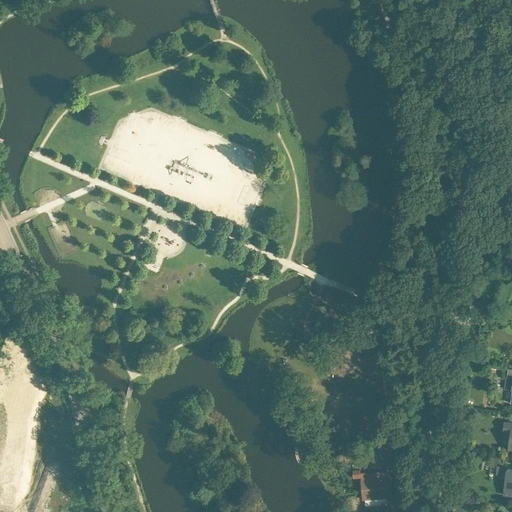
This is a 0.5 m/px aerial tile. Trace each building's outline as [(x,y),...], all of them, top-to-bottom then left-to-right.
[(342,417),(323,424),(336,458),(355,450),(342,417)] [(383,425),(384,438),(396,437),(394,424),(383,425)] [(372,452),(371,461),(381,461),(381,452),(372,452)] [(496,474),(506,475),(504,494),(511,494),(511,468),(508,468),(508,467),(497,466),(496,474)] [(354,478),(361,478),(361,469),(353,470),(354,478)] [(386,477),(361,479),(362,497),(387,495),(386,477)]
